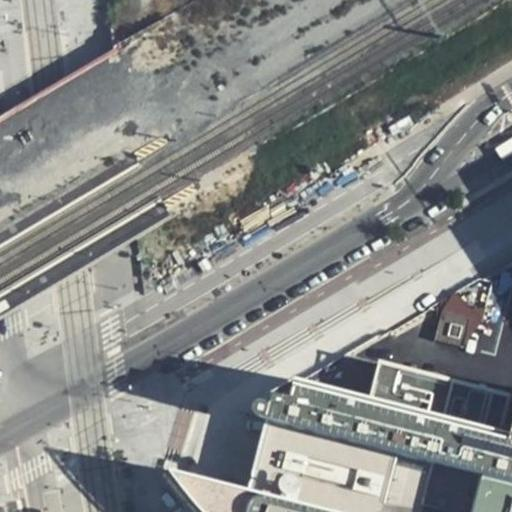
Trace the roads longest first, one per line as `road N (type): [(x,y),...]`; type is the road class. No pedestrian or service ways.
road 1 (primary): [(17,422),(405,205)]
road 2 (primary): [(405,205),(486,109),(511,93)]
